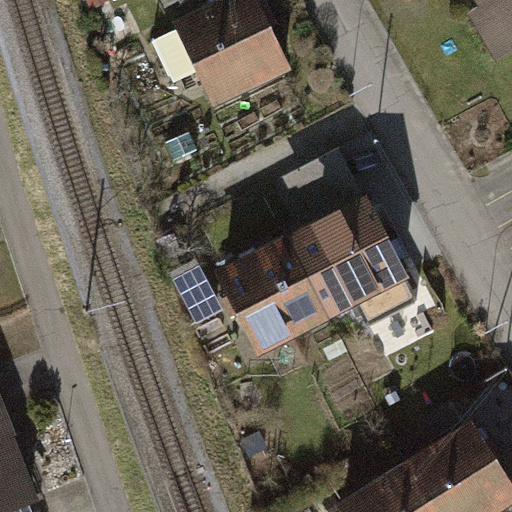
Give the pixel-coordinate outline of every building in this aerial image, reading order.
[(261,0),(237,0),(180,26),(217,110),(295,76),(261,0)] [(511,0),(471,0),(505,60),(511,56),(511,0)] [(364,198),(294,231),(333,313),(404,279),(364,198)] [(261,351),(333,313),(294,231),(216,267),(261,351)] [(0,384),(0,509),(40,496),(0,384)] [(473,424),(332,504),(337,511),(508,511),(511,510),(511,492),(495,464),(473,424)] [(43,511),(41,503),(12,511),(43,511)]
